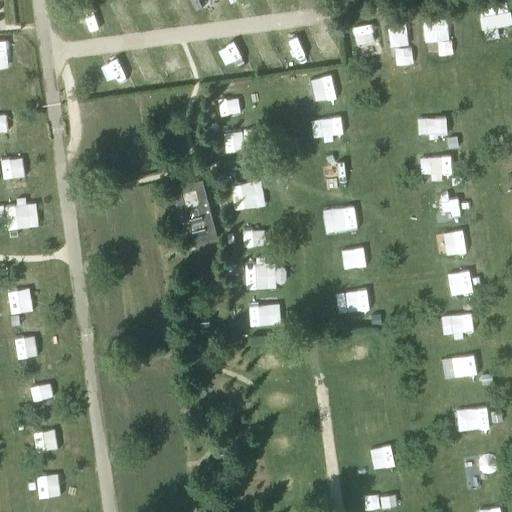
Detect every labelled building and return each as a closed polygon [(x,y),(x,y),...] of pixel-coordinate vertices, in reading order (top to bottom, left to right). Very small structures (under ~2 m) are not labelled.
[(499,25),(511,24),(511,23),(511,4),(482,6),(483,38),(500,37),(499,25)] [(425,20),(427,50),(451,48),(449,18),(425,20)] [(389,22),(392,48),(410,46),(408,20),(389,22)] [(332,35),(316,38),(320,55),(335,52),(332,35)] [(256,44),(261,63),(276,58),(271,40),(256,44)] [(9,47),(0,48),(0,56),(10,55),(9,47)] [(101,69),(101,86),(115,85),(115,69),(101,69)] [(329,74),(305,77),(307,94),(330,91),(329,74)] [(223,112),(244,111),(243,92),(222,93),(223,112)] [(16,113),(0,115),(0,146),(20,144),(16,113)] [(448,116),(419,116),(419,136),(448,136),(448,116)] [(331,138),(348,137),(347,119),(330,120),(331,138)] [(132,174),(147,169),(142,153),(127,158),(132,174)] [(431,178),(451,177),(450,158),(431,159),(431,178)] [(329,163),(330,184),(349,183),(348,162),(329,163)] [(7,187),(26,186),(25,164),(6,165),(7,187)] [(203,181),(172,189),(187,248),(218,239),(203,181)] [(235,208),(257,206),(254,181),(233,184),(235,208)] [(456,196),(438,199),(440,216),(459,213),(456,196)] [(356,209),(325,210),(326,234),(357,233),(356,209)] [(16,232),(32,232),(32,214),(16,214),(16,232)] [(239,229),(239,245),(256,245),(255,228),(239,229)] [(441,233),(442,257),(463,256),(461,231),(441,233)] [(19,269),(20,286),(38,285),(37,268),(19,269)] [(277,268),(248,269),(249,286),(277,285),(277,268)] [(368,287),(339,292),(342,313),(371,308),(368,287)] [(18,317),(21,337),(46,333),(43,313),(18,317)] [(453,314),(454,332),(474,331),(473,313),(453,314)] [(446,358),(449,377),(478,373),(476,353),(446,358)] [(30,372),(34,399),(45,398),(41,370),(30,372)] [(64,446),(73,420),(56,414),(47,440),(64,446)] [(477,481),(494,480),(494,465),(476,466),(477,481)] [(394,485),(377,487),(379,504),(396,502),(394,485)] [(70,511),(68,499),(51,503),(52,511),(70,511)]
